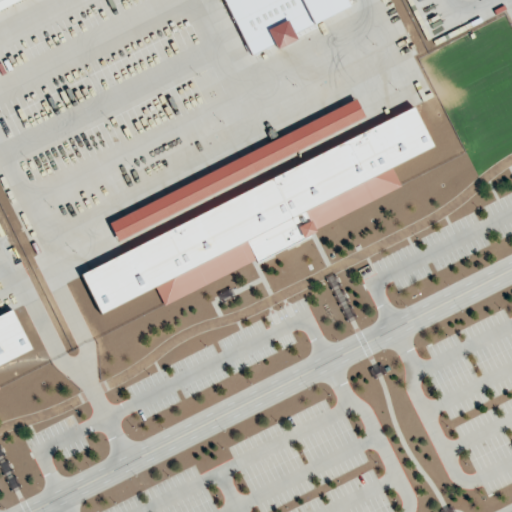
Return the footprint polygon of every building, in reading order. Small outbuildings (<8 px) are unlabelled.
[(0,0),(0,8),(17,0),(0,0)] [(293,31),(346,9),(342,0),(225,0),(247,55),(273,45),(274,49),(296,40),(293,31)] [(106,218),(114,237),(366,122),(357,103),(106,218)] [(98,313),(156,288),(160,299),(386,202),(373,173),(431,149),(417,117),(76,263),(98,313)] [(0,400),(2,399),(0,394),(0,363),(30,351),(14,314),(0,319),(0,400)]
